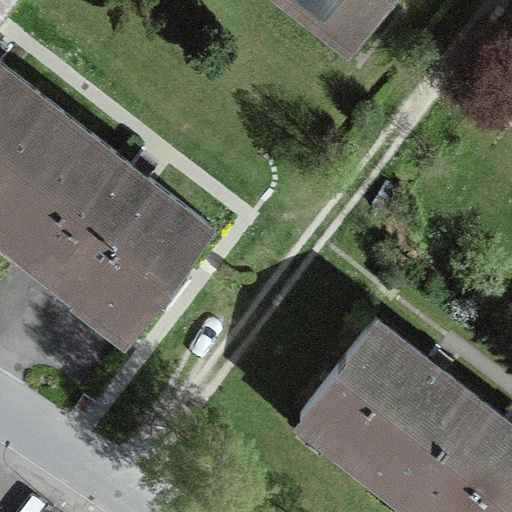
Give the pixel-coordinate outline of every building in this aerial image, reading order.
[(0,0),(0,22),(17,0),(0,0)] [(312,0),(354,33),(380,0),(312,0)] [(0,196),(64,113),(0,63),(0,196)] [(64,113),(0,196),(0,225),(129,324),(208,221),(133,165),(64,113)] [(300,412),(401,490),(476,392),(376,315),(300,412)] [(511,511),(511,420),(476,392),(401,490),(429,511),(511,511)]
